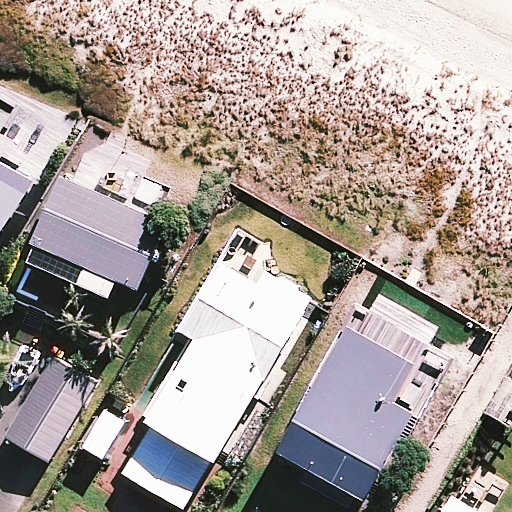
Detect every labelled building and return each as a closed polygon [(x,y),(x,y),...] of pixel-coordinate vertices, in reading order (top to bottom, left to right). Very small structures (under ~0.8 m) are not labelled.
[(0,245),(40,176),(0,152),(0,245)] [(173,222),(69,176),(32,260),(114,297),(123,278),(144,288),(173,222)] [(274,251),(238,232),(185,332),(196,337),(124,471),(191,507),(219,455),(234,463),(322,297),(265,267),(274,251)] [(422,361),(356,325),(287,449),(373,496),(417,418),(397,407),(422,361)] [(101,384),(57,358),(12,435),(55,461),(101,384)] [(481,511),(453,495),(442,511),(481,511)]
